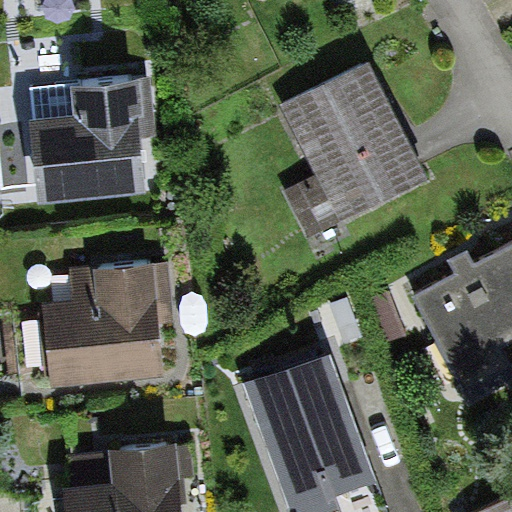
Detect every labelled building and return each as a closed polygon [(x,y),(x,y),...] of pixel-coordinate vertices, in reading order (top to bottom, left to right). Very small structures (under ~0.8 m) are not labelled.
[(304,224),(419,166),(362,54),(272,99),(291,137),(266,150),(304,224)] [(31,122),(0,124),(0,137),(4,185),(42,181),(42,188),(148,179),(144,129),(155,127),(151,74),(142,74),(142,63),(73,69),(76,100),(29,104),(31,122)] [(511,237),(410,292),(462,389),(507,365),(492,337),(511,326),(511,237)] [(44,295),(52,372),(164,361),(159,311),(173,310),(168,261),(154,262),(153,253),(70,261),(73,292),(44,295)] [(368,292),(385,334),(406,325),(389,283),(368,292)] [(332,340),(241,374),(290,503),(381,469),(348,382),(332,340)] [(114,468),(69,474),(73,511),(189,511),(184,470),(195,468),(192,439),(179,440),(177,426),(110,434),(114,468)] [(511,511),(511,492),(472,511),(511,511)]
